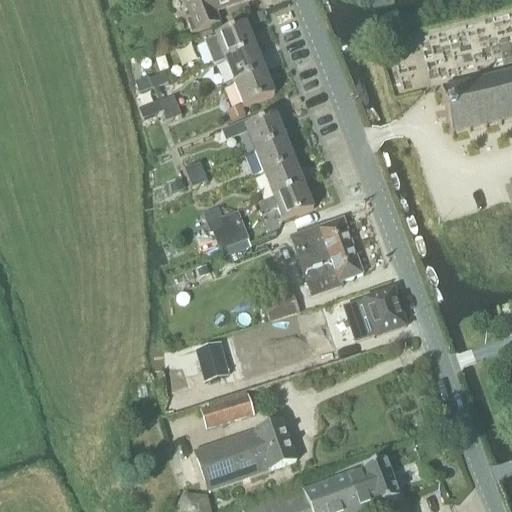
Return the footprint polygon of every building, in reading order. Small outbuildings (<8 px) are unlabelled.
[(214,14),(247,2),(245,0),(182,0),(190,20),(185,22),(190,35),(218,25),(214,14)] [(244,29),(204,45),(214,68),(224,64),(254,53),(244,29)] [(233,87),(263,76),(254,53),(224,64),(233,87)] [(443,93),(440,93),(441,96),(443,95),(445,103),(442,103),(442,106),(445,105),(447,113),(449,121),(446,122),(447,124),(450,124),(452,135),(450,135),(450,137),(453,137),(453,139),(455,138),(455,137),(469,133),(470,136),(472,135),(471,133),(485,129),(486,132),(488,132),(488,129),(500,126),(501,129),(503,128),(502,125),(511,123),(511,76),(507,78),(507,75),(504,76),(505,78),(492,81),(492,79),(490,79),(490,81),(478,84),(477,82),(475,83),(475,85),(461,88),(461,86),(459,87),(459,89),(447,92),(445,92),(444,90),(442,91),(443,93)] [(166,76),(139,86),(142,95),(169,86),(166,76)] [(263,76),(233,87),(242,111),(272,99),(263,76)] [(163,115),(179,109),(174,99),(159,105),(163,115)] [(179,109),(163,115),(167,124),(182,118),(179,109)] [(229,124),(243,119),(239,109),(225,114),(229,124)] [(254,156),(284,144),(275,120),(245,132),(254,156)] [(284,144),(254,156),(264,179),(294,167),(284,144)] [(190,180),(205,174),(201,164),(186,170),(190,180)] [(294,167),(264,179),(273,202),(303,190),(294,167)] [(205,174),(190,180),(193,190),(209,184),(205,174)] [(183,183),(164,190),(167,198),(186,191),(183,183)] [(273,202),(261,207),(264,214),(276,210),(282,225),(312,214),(303,190),(273,202)] [(209,228),(224,222),(219,210),(204,216),(209,228)] [(224,222),(209,228),(212,235),(227,229),(224,222)] [(362,278),(342,223),(303,237),(310,256),(306,258),(309,267),(313,265),(324,296),(340,291),(339,287),(362,278)] [(406,329),(392,293),(363,303),(367,312),(351,317),(358,337),(374,331),(377,339),(406,329)] [(292,294),(262,303),(270,325),(300,316),(292,294)] [(219,346),(196,353),(205,386),(228,379),(219,346)] [(206,432),(252,419),(247,400),(200,413),(206,432)] [(296,465),(295,465),(282,424),(194,454),(207,495),(296,465)] [(383,463),(371,468),(337,481),(342,495),(346,493),(353,511),(363,511),(374,508),(397,500),(383,463)] [(241,511),(353,511),(346,493),(342,495),(337,481),(304,493),(302,487),(241,511)] [(179,511),(212,511),(209,500),(186,498),(179,511)]
